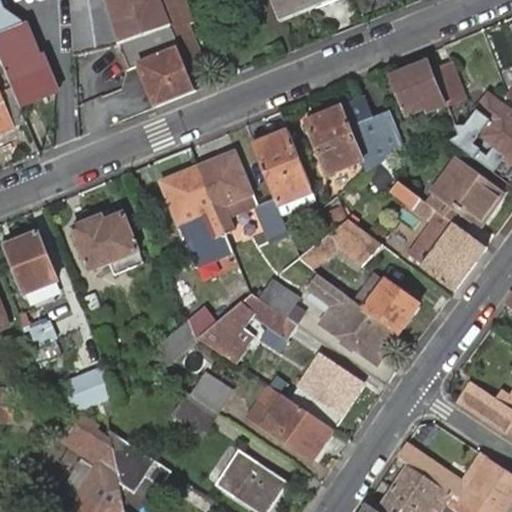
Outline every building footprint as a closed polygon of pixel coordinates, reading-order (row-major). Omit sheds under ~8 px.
[(71,0),(75,58),(123,47),(122,43),(151,38),(159,58),(140,66),(157,108),(196,92),(159,0),(71,0)] [(271,0),(278,15),(314,0),(271,0)] [(314,0),(278,15),(281,24),(341,0),(314,0)] [(26,26),(0,37),(0,57),(17,100),(51,85),(26,26)] [(392,76),(406,111),(426,103),(427,109),(428,113),(445,106),(428,63),(392,76)] [(435,73),(447,105),(466,99),(453,65),(435,73)] [(0,132),(12,127),(0,97),(0,132)] [(511,114),(488,97),(477,111),(491,122),(480,138),(511,161),(511,114)] [(426,103),(406,111),(408,116),(427,109),(426,103)] [(309,122),(329,175),(364,161),(343,108),(309,122)] [(358,127),(370,157),(401,145),(389,114),(358,127)] [(255,145),(278,202),(311,189),(288,131),(255,145)] [(199,169),(226,234),(228,233),(246,274),(255,271),(238,229),(235,230),(226,207),(254,196),(236,155),(199,169)] [(437,210),(457,226),(465,232),(473,223),(479,227),(503,196),(462,165),(431,206),(437,210)] [(375,191),(391,182),(383,166),(366,174),(375,191)] [(213,239),(226,234),(199,169),(162,184),(180,225),(204,215),(213,239)] [(408,172),(400,183),(423,200),(431,189),(408,172)] [(430,219),(437,210),(431,206),(423,200),(400,183),(392,194),(430,219)] [(258,206),(269,236),(285,229),(273,201),(258,206)] [(111,264),(140,253),(125,214),(106,222),(103,216),(73,229),(90,271),(111,264)] [(366,269),(382,246),(348,220),(300,260),(313,270),(341,250),(366,269)] [(427,269),(456,291),(488,249),(465,232),(457,226),(427,269)] [(19,246),(9,250),(26,293),(59,280),(40,232),(17,240),(19,246)] [(7,244),(9,250),(19,246),(17,240),(7,244)] [(145,264),(140,253),(111,264),(116,276),(145,264)] [(356,302),(400,335),(420,307),(376,274),(356,302)] [(299,297),(274,281),(261,302),(278,313),(285,318),(293,306),(299,297)] [(379,366),(400,335),(356,302),(337,288),(329,298),(344,308),(329,329),(379,366)] [(268,327),(278,313),(261,302),(254,298),(253,299),(231,317),(243,326),(255,318),(268,327)] [(305,314),(293,306),(285,318),(297,326),(305,314)] [(5,317),(0,318),(0,329),(9,326),(5,317)] [(236,363),(257,337),(245,328),(231,317),(201,342),(225,358),(226,356),(236,363)] [(26,329),(34,348),(57,339),(49,320),(26,329)] [(169,369),(198,344),(190,323),(154,353),(169,369)] [(269,328),(261,341),(278,353),(287,340),(269,328)] [(346,400),(351,404),(365,384),(323,356),(295,398),(314,410),(321,400),(337,411),(346,400)] [(50,390),(59,413),(73,407),(75,414),(118,397),(106,367),(50,390)] [(233,394),(208,378),(193,399),(219,416),(233,394)] [(472,384),(461,401),(511,434),(511,393),(509,398),(504,406),(494,399),(472,384)] [(10,390),(0,389),(0,407),(9,408),(10,390)] [(277,393),(272,389),(252,420),(267,430),(276,417),(266,410),(277,393)] [(499,392),(494,399),(504,406),(509,398),(499,392)] [(277,393),(266,410),(276,417),(267,430),(315,462),(336,432),(277,393)] [(205,438),(219,416),(193,399),(188,396),(174,418),(205,438)] [(344,415),(351,404),(346,400),(337,411),(344,415)] [(0,421),(7,423),(10,408),(9,408),(0,407),(0,421)] [(2,443),(19,454),(47,412),(10,408),(7,423),(16,424),(2,443)] [(126,511),(125,511),(121,486),(114,450),(90,435),(95,429),(83,420),(73,435),(68,432),(62,439),(82,452),(76,463),(95,474),(69,511),(126,511)] [(138,497),(148,480),(163,490),(174,475),(111,435),(114,450),(121,486),(138,497)] [(465,479),(408,442),(397,458),(407,465),(453,496),(465,479)] [(490,458),(480,452),(465,479),(453,496),(463,503),(490,458)] [(267,511),(288,481),(244,453),(219,488),(256,511),(267,511)] [(504,511),(511,500),(511,473),(490,458),(463,503),(476,511),(504,511)] [(453,496),(407,465),(377,509),(380,511),(476,511),(463,503),(453,496)] [(377,509),(368,502),(361,511),(381,511),(379,510),(377,509)]
